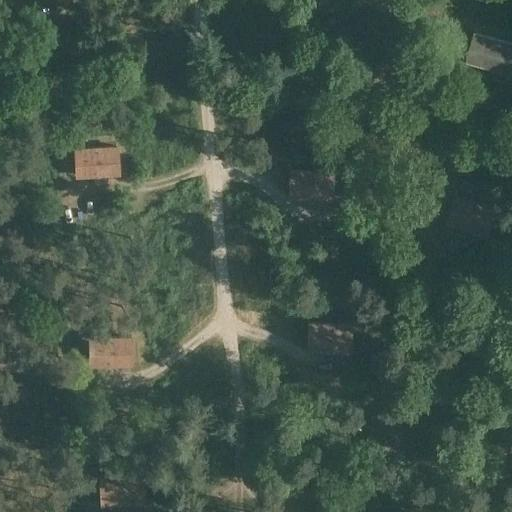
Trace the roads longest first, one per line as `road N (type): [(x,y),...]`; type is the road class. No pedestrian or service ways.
road 1 (track): [(196,0),(245,491),(261,511)]
road 2 (track): [(511,384),(498,511)]
